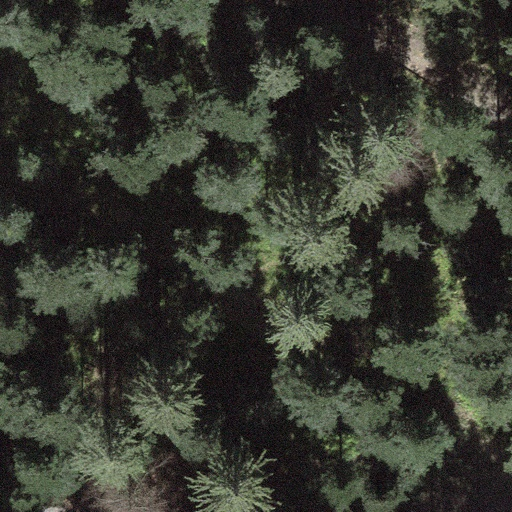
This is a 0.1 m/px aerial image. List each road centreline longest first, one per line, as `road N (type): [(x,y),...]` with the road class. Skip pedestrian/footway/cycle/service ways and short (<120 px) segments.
road 1 (track): [(511,493),(480,500),(306,498),(0,469)]
road 2 (track): [(277,0),(468,81),(511,116)]
